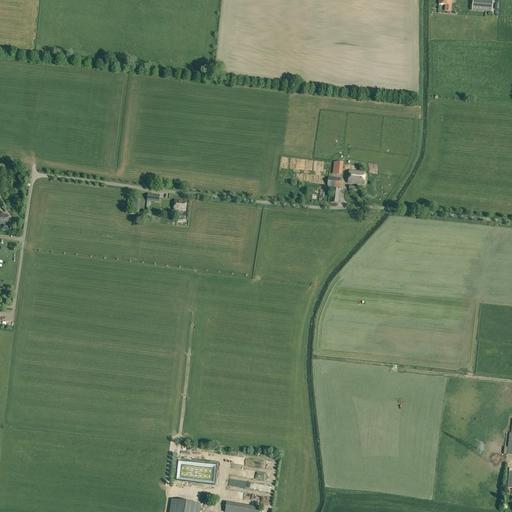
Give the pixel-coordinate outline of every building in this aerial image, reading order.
[(439,0),(439,5),(445,5),(445,11),(451,11),(452,2),(451,2),(450,0),(439,0)] [(492,11),(492,1),(473,0),(472,10),(492,11)] [(333,174),(342,176),(343,163),(334,162),(333,174)] [(348,183),(364,185),(365,173),(349,171),(348,183)] [(327,186),(340,188),(341,179),(328,177),(327,186)] [(332,193),(329,193),(328,202),(338,204),(340,189),(332,189),(332,193)] [(187,201),(175,200),(174,210),(186,211),(187,201)] [(0,223),(3,224),(3,230),(8,231),(9,225),(8,224),(9,216),(0,214),(0,223)] [(198,511),(200,504),(172,500),(170,511),(198,511)] [(224,511),(260,511),(261,508),(226,503),(224,511)]
